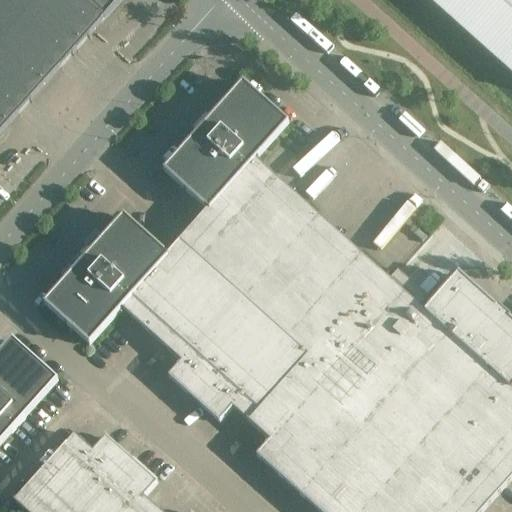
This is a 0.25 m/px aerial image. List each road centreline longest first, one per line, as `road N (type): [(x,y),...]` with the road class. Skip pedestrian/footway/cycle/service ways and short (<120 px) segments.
road 1 (tertiary): [(511,244),(242,0)]
road 2 (unclassified): [(0,247),(228,0)]
